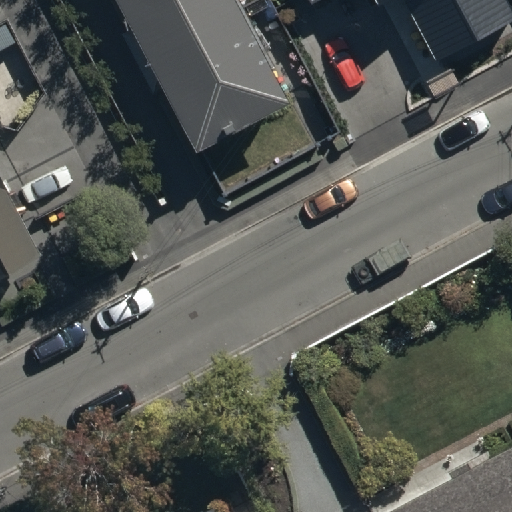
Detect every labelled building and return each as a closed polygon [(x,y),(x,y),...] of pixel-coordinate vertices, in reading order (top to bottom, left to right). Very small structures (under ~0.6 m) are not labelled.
[(123,0),(191,127),(283,78),(242,0),(123,0)] [(311,0),(313,4),(321,0),(372,0),(378,10),(398,0),(401,0),(435,64),(511,23),(511,10),(506,0),(311,0)] [(0,270),(36,252),(0,178),(0,270)] [(439,339),(361,377),(395,446),(473,408),(439,339)] [(511,511),(511,446),(384,511),(511,511)]
